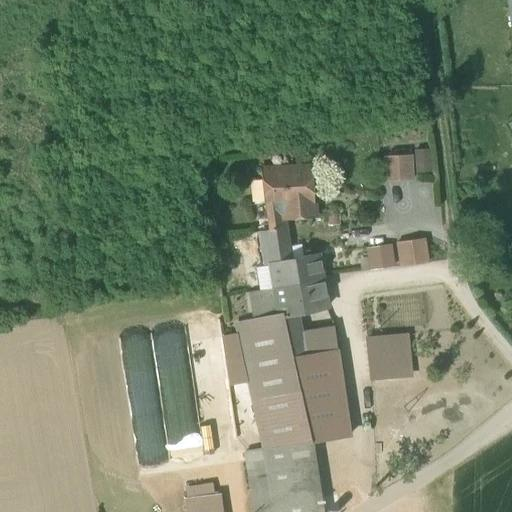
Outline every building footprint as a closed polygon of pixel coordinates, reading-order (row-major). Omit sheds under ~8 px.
[(384,156),(386,181),(412,179),(410,154),(384,156)] [(264,202),(266,202),(282,201),(285,219),(314,216),(309,166),(260,169),(264,202)] [(286,231),(285,219),(282,201),(266,202),(269,229),(258,231),(264,266),(269,265),(269,263),(290,258),(286,231)] [(397,241),(401,266),(427,262),(423,238),(397,241)] [(361,247),(367,269),(392,262),(386,240),(361,247)] [(318,253),(290,258),(269,263),(269,265),(272,288),(322,277),(318,253)] [(322,278),(272,288),(276,315),(277,317),(297,313),(327,306),(322,278)] [(266,317),(276,315),(272,288),(247,292),(252,319),(266,317)] [(276,315),(266,317),(288,423),(306,422),(345,415),(341,382),(342,382),(337,351),(306,355),(302,332),(297,313),(277,317),(276,315)] [(263,448),(264,448),(308,441),(306,422),(288,423),(266,317),(252,319),(243,321),(237,322),(253,398),(263,448)] [(333,327),(302,332),(306,355),(337,351),(333,327)] [(367,339),(371,378),(411,375),(407,335),(367,339)] [(311,441),(308,441),(264,448),(273,511),(322,511),(320,501),(311,441)] [(254,511),(273,511),(264,448),(263,448),(245,450),(254,511)] [(320,501),(322,511),(337,511),(351,504),(347,486),(320,501)] [(189,511),(220,511),(218,495),(188,500),(189,511)]
